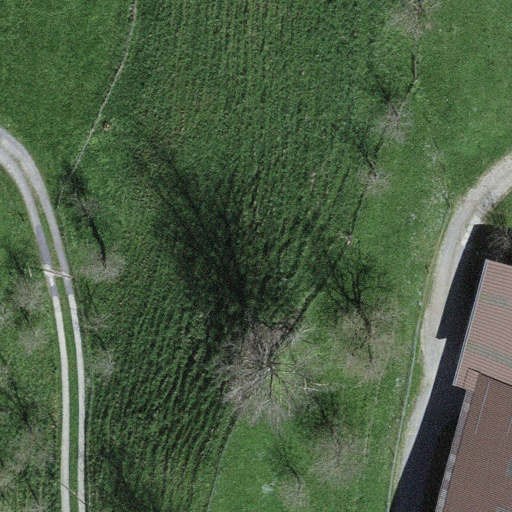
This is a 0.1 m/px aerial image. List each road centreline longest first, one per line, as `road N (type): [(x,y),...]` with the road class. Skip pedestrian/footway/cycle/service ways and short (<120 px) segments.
road 1 (track): [(69,511),(75,334),(55,242),(24,164),(0,148)]
road 2 (track): [(411,511),(461,239),(511,172)]
